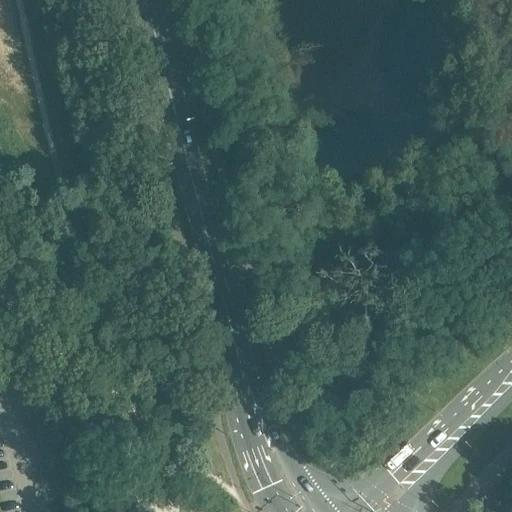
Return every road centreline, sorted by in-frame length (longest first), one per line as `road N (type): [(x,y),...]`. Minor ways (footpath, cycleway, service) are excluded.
road 1 (primary): [(241,373),(146,0)]
road 2 (unclassified): [(0,286),(68,356),(64,382),(101,511)]
road 3 (primary): [(325,511),(241,373)]
road 4 (primary): [(241,373),(251,437),(278,511)]
